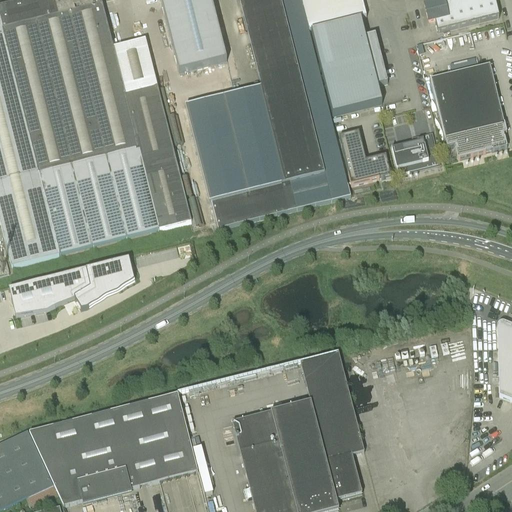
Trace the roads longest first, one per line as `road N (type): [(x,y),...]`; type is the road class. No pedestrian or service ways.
road 1 (secondary): [(321,242),(97,355),(0,394)]
road 2 (secondary): [(511,238),(425,223),(367,227),(321,242)]
road 3 (secondary): [(321,242),(420,236),(511,256)]
